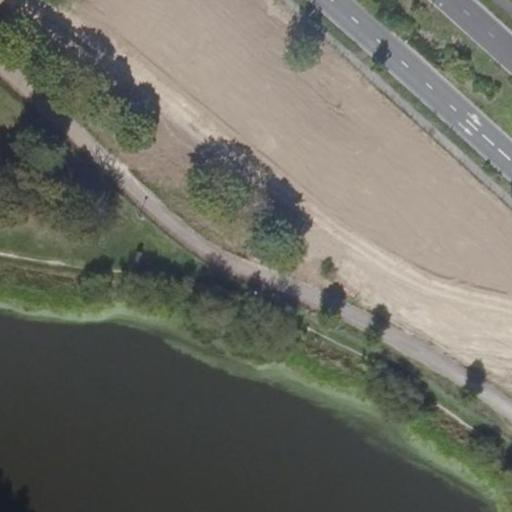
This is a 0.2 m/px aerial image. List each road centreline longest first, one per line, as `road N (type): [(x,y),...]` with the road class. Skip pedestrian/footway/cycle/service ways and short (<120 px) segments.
road 1 (unclassified): [(0,65),(210,253),(424,353),(511,411)]
road 2 (secondary): [(331,0),(511,160)]
